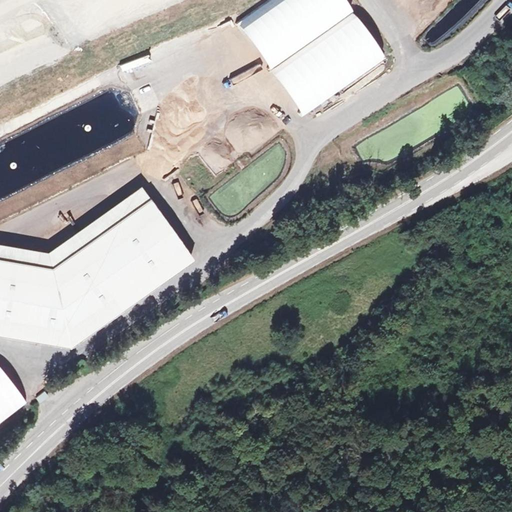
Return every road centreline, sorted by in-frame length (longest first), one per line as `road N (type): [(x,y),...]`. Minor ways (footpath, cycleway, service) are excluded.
road 1 (primary): [(0,492),(72,417),(144,365),(511,135)]
road 2 (track): [(200,511),(395,334),(494,193),(487,156)]
